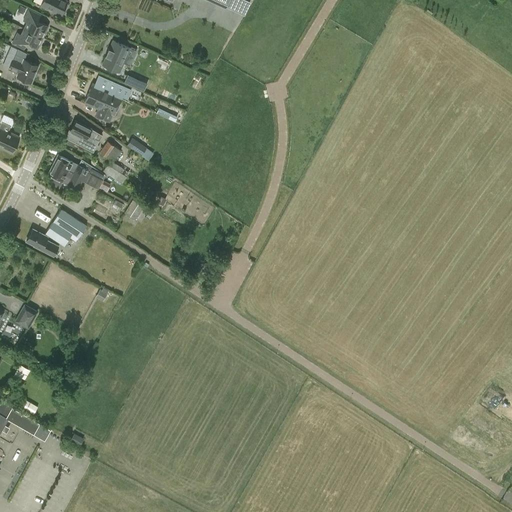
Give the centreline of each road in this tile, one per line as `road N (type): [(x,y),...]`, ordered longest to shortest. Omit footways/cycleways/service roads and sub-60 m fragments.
road 1 (track): [(24,177),(511,501)]
road 2 (tertiary): [(0,223),(99,0)]
